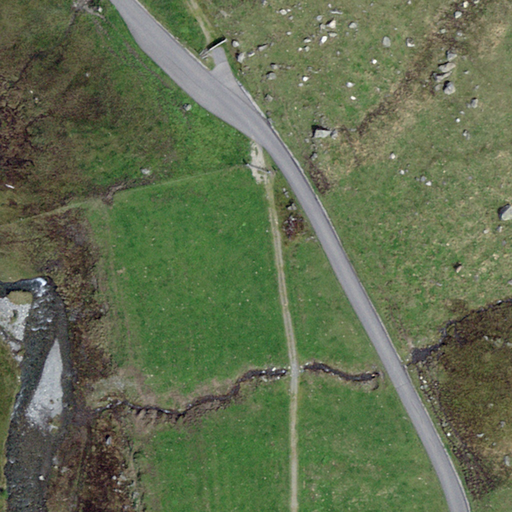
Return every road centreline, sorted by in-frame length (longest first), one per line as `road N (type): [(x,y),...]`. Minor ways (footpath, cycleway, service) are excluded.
road 1 (tertiary): [(119,0),(251,120),(326,233),(456,483),(461,511)]
road 2 (track): [(191,0),(251,120),(285,257),(301,511)]
